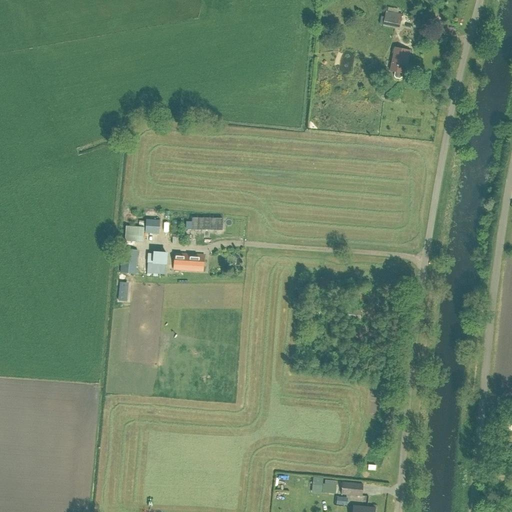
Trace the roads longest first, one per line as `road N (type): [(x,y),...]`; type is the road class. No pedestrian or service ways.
road 1 (unclassified): [(399,511),(424,266),(480,0)]
road 2 (track): [(84,511),(117,164),(112,152),(94,153)]
road 3 (unclassified): [(472,511),(511,170)]
